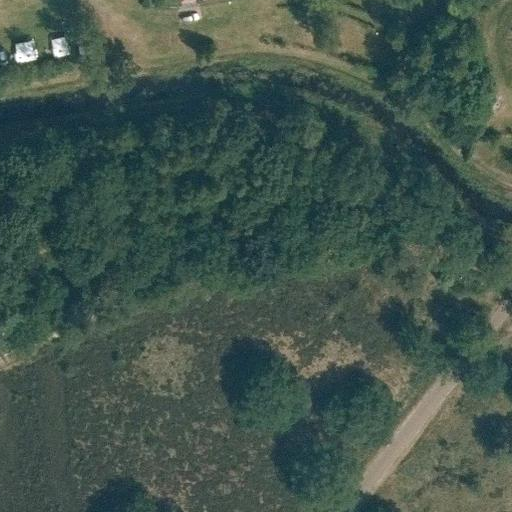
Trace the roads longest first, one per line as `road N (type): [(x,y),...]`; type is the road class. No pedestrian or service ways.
road 1 (track): [(511,278),(387,246),(189,285),(0,361)]
road 2 (unclassified): [(344,511),(511,303)]
